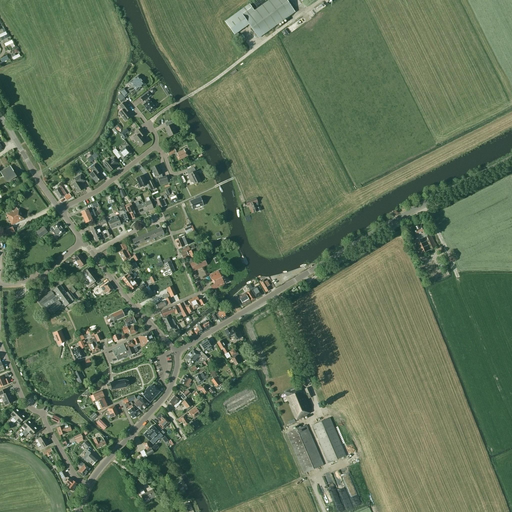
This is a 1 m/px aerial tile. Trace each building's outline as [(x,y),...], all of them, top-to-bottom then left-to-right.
[(295,12),(285,0),(270,0),(254,11),(249,5),(225,22),(234,35),(248,24),(258,38),(295,12)] [(12,51),(13,54),(11,55),(12,59),(19,58),(17,50),(12,51)] [(145,84),(138,75),(129,82),(131,86),(126,90),(124,88),(119,91),(124,98),(129,94),(128,94),(134,89),(136,92),(145,84)] [(146,103),(143,105),(145,108),(147,111),(147,110),(150,114),(156,109),(149,100),(148,98),(151,96),(148,92),(140,98),(143,102),(144,101),(146,103)] [(119,113),(125,121),(131,116),(127,111),(129,109),(124,102),(119,106),(122,110),(119,113)] [(169,137),(176,133),(173,125),(174,125),(172,120),(165,123),(167,127),(164,128),(169,137)] [(138,135),(133,138),(140,146),(146,142),(142,136),(144,134),(140,129),(136,132),(138,135)] [(123,160),(131,153),(126,147),(118,153),(115,149),(112,151),(118,158),(120,156),(123,160)] [(184,157),(188,156),(186,151),(185,152),(184,150),(176,153),(178,155),(176,156),(178,160),(182,159),(182,160),(185,159),(184,157)] [(103,165),(109,172),(115,168),(114,166),(118,163),(114,158),(109,161),(109,160),(103,165)] [(93,180),(96,183),(102,178),(98,173),(101,171),(95,164),(90,167),(93,171),(89,175),(93,180)] [(157,165),(151,168),(155,177),(158,175),(159,178),(158,178),(160,185),(168,183),(166,176),(162,177),(162,174),(161,174),(157,165)] [(13,171),(10,166),(10,167),(8,168),(8,167),(3,170),(4,171),(0,172),(0,171),(0,172),(3,178),(4,177),(7,182),(15,177),(12,172),(13,171)] [(194,185),(201,181),(195,171),(194,167),(186,171),(188,174),(187,175),(189,179),(191,179),(194,185)] [(85,181),(81,174),(74,179),(76,182),(72,184),(77,192),(83,189),(81,186),(82,186),(83,183),(82,182),(85,181)] [(147,184),(143,175),(136,178),(140,187),(147,184)] [(156,188),(152,180),(147,182),(151,191),(156,188)] [(60,186),(54,190),(60,199),(66,195),(60,186)] [(171,203),(178,200),(176,195),(174,196),(173,194),(168,196),(171,203)] [(203,205),(201,197),(190,201),(191,206),(193,209),(203,205)] [(143,203),(146,212),(153,209),(150,201),(148,198),(146,199),(147,202),(143,203)] [(159,208),(166,205),(164,199),(161,200),(160,198),(154,201),(156,207),(158,206),(159,208)] [(256,206),(258,205),(257,202),(256,198),(246,202),(247,206),(249,205),(252,213),(257,211),(254,205),(255,205),(256,206)] [(140,214),(146,212),(143,203),(139,205),(138,202),(135,203),(137,206),(136,206),(140,214)] [(137,218),(134,211),(132,205),(126,208),(128,214),(130,213),(132,220),(137,218)] [(11,225),(24,219),(19,208),(17,209),(16,207),(12,209),(13,211),(6,214),(11,225)] [(83,217),(94,212),(93,210),(91,211),(89,212),(88,209),(81,212),(83,217)] [(122,211),(118,211),(120,215),(121,215),(124,223),(130,221),(126,211),(123,212),(123,211),(122,211)] [(94,212),(83,217),(86,223),(92,220),(91,217),(93,216),(93,217),(96,216),(94,212)] [(118,218),(117,218),(117,216),(116,216),(114,216),(113,218),(114,219),(113,220),(112,217),(110,218),(111,221),(109,222),(112,228),(121,225),(118,218)] [(57,238),(64,232),(57,223),(50,228),(50,229),(51,231),(52,231),(57,238)] [(422,224),(412,229),(416,237),(418,236),(419,240),(415,242),(421,254),(425,252),(426,255),(429,253),(428,251),(437,247),(431,234),(428,236),(422,224)] [(43,226),(40,229),(35,232),(39,237),(47,231),(43,226)] [(93,235),(101,232),(98,226),(90,229),(93,235)] [(15,233),(12,227),(4,231),(6,237),(15,233)] [(151,231),(154,238),(164,234),(161,227),(151,231)] [(103,231),(101,232),(93,235),(96,242),(105,238),(104,234),(106,233),(108,236),(111,235),(109,229),(105,231),(105,230),(103,231)] [(151,231),(142,235),(144,242),(154,238),(151,231)] [(135,246),(144,242),(142,235),(132,239),(135,246)] [(179,248),(190,243),(187,235),(175,240),(179,248)] [(119,252),(122,256),(128,253),(124,244),(121,245),(123,250),(119,252)] [(190,251),(190,250),(183,253),(181,254),(183,259),(185,258),(185,257),(188,255),(189,254),(191,258),(196,256),(193,250),(190,251)] [(73,263),(75,265),(83,258),(80,254),(74,258),(76,261),(73,263)] [(203,257),(190,264),(193,271),(207,265),(203,257)] [(83,258),(75,265),(76,266),(79,264),(80,267),(86,263),(83,258)] [(446,266),(443,258),(438,260),(441,268),(446,266)] [(169,274),(175,272),(170,261),(164,264),(169,274)] [(127,284),(133,279),(130,276),(132,275),(132,274),(130,272),(132,271),(136,268),(132,264),(128,267),(130,269),(126,272),(127,274),(122,278),(127,284)] [(84,276),(86,279),(93,274),(89,268),(81,275),(82,277),(84,276)] [(223,269),(209,275),(214,284),(210,286),(212,290),(222,285),(223,286),(224,287),(226,286),(227,285),(226,283),(229,282),(223,269)] [(93,274),(86,279),(89,283),(87,284),(89,286),(98,280),(93,274)] [(138,285),(133,279),(127,284),(131,290),(138,285)] [(266,292),(270,289),(264,279),(260,282),(266,292)] [(109,293),(113,289),(108,282),(102,287),(106,293),(108,291),(109,293)] [(49,306),(53,312),(59,308),(60,310),(65,306),(65,307),(72,301),(75,299),(69,291),(66,293),(60,285),(53,290),(51,291),(37,301),(41,307),(43,305),(46,309),(49,306)] [(152,293),(150,290),(148,286),(141,290),(143,294),(144,293),(147,292),(149,294),(152,293)] [(172,286),(167,288),(171,297),(176,295),(172,286)] [(258,286),(257,287),(256,286),(251,289),(254,293),(256,298),(261,294),(259,290),(260,289),(258,286)] [(250,290),(246,293),(249,299),(250,301),(251,301),(255,298),(250,290)] [(159,309),(172,303),(168,293),(162,296),(164,299),(162,300),(162,301),(156,304),(159,309)] [(243,305),(250,301),(249,299),(245,293),(238,297),(243,305)] [(203,298),(200,300),(198,300),(196,297),(189,301),(193,309),(201,306),(201,305),(205,303),(203,298)] [(189,314),(194,311),(190,304),(187,306),(185,301),(182,302),(184,306),(185,306),(189,314)] [(184,318),(189,316),(182,302),(177,305),(181,312),(179,313),(181,316),(182,315),(184,318)] [(176,314),(179,313),(176,305),(160,312),(162,317),(175,312),(176,314)] [(110,323),(111,320),(112,320),(114,321),(125,317),(122,310),(112,315),(110,317),(105,320),(107,324),(110,323)] [(222,321),(228,317),(225,312),(223,310),(218,313),(219,316),(222,321)] [(174,322),(173,319),(170,320),(168,315),(162,318),(169,331),(174,328),(173,327),(176,325),(174,322)] [(127,326),(136,322),(133,316),(129,318),(129,317),(125,319),(125,320),(124,321),(127,326)] [(200,324),(203,328),(204,331),(211,327),(208,322),(207,323),(205,320),(200,324)] [(203,328),(200,324),(196,327),(197,329),(194,331),(197,335),(204,331),(203,328)] [(134,326),(128,328),(127,326),(122,329),(124,334),(129,332),(131,334),(137,332),(134,326)] [(236,340),(239,338),(237,334),(237,333),(233,326),(230,328),(230,327),(227,328),(225,329),(225,330),(224,330),(229,338),(233,335),(236,340)] [(61,330),(54,333),(58,344),(65,341),(61,330)] [(137,338),(140,345),(141,345),(142,347),(154,342),(150,332),(137,337),(137,338)] [(91,336),(92,339),(90,340),(91,343),(88,345),(90,349),(91,349),(93,353),(100,350),(96,342),(97,342),(102,340),(99,333),(94,335),(91,336)] [(133,348),(140,345),(137,338),(123,344),(126,349),(128,348),(131,355),(135,353),(133,348)] [(210,347),(212,346),(207,339),(199,344),(203,351),(207,349),(208,351),(212,348),(210,347)] [(228,352),(221,340),(217,342),(221,350),(222,349),(225,354),(224,354),(227,359),(231,357),(228,352)] [(118,361),(131,355),(128,348),(126,349),(123,344),(113,349),(116,356),(118,361)] [(76,360),(83,357),(78,346),(71,350),(76,360)] [(205,359),(207,357),(200,351),(197,347),(194,350),(193,349),(184,359),(187,361),(186,362),(187,364),(188,365),(190,366),(194,361),(197,363),(198,361),(199,362),(200,361),(201,362),(205,359)] [(239,363),(236,356),(238,355),(237,353),(236,353),(233,348),(230,349),(231,351),(229,352),(232,358),(231,358),(235,365),(239,363)] [(79,383),(84,381),(79,370),(74,372),(75,376),(73,377),(75,380),(77,379),(79,383)] [(198,383),(205,379),(202,372),(194,376),(198,383)] [(7,374),(0,376),(0,383),(1,386),(10,383),(8,378),(4,379),(4,377),(8,376),(7,374)] [(190,382),(191,380),(184,376),(180,383),(187,387),(189,387),(191,383),(190,382)] [(220,386),(222,384),(217,376),(211,380),(216,386),(219,384),(220,386)] [(109,384),(106,385),(107,390),(110,389),(110,390),(125,387),(129,385),(128,381),(124,380),(109,383),(109,384)] [(150,402),(160,392),(154,386),(154,387),(152,385),(149,388),(148,387),(145,390),(146,391),(143,395),(145,396),(144,397),(150,402)] [(308,398),(312,397),(308,387),(304,389),(305,390),(302,391),(299,385),(284,392),(296,420),(307,416),(306,414),(311,413),(304,395),(306,394),(308,398)] [(204,394),(208,391),(204,386),(201,387),(200,386),(198,388),(199,390),(201,389),(204,394)] [(5,405),(14,402),(11,395),(10,392),(8,393),(6,389),(0,391),(0,396),(1,396),(5,405)] [(101,409),(108,406),(102,391),(93,394),(96,401),(97,401),(101,409)] [(141,397),(140,397),(138,396),(136,398),(138,400),(134,404),(142,411),(148,404),(141,397)] [(177,405),(181,401),(175,396),(169,402),(176,408),(178,405),(177,405)] [(187,408),(191,405),(186,399),(183,401),(186,405),(185,405),(187,408)] [(112,417),(119,414),(115,405),(108,408),(112,417)] [(133,418),(137,415),(131,405),(127,408),(128,410),(133,418)] [(199,413),(195,407),(188,412),(190,416),(192,415),(194,417),(199,413)] [(10,421),(12,422),(21,412),(17,408),(16,408),(10,415),(13,418),(10,421)] [(21,412),(12,422),(13,424),(16,421),(19,423),(19,424),(26,417),(25,417),(21,413),(21,412)] [(165,416),(161,412),(156,417),(160,421),(161,420),(162,421),(158,425),(163,429),(169,422),(165,418),(164,417),(165,416)] [(194,429),(193,428),(189,422),(188,423),(184,415),(180,418),(178,420),(179,422),(182,421),(185,426),(188,424),(192,430),(194,429)] [(328,463),(346,456),(330,418),(312,425),(328,463)] [(108,426),(100,419),(96,423),(104,430),(108,426)] [(193,428),(197,425),(193,419),(189,422),(193,428)] [(22,432),(24,434),(33,425),(33,424),(28,420),(29,420),(22,427),(25,429),(22,432)] [(67,425),(66,425),(66,424),(61,426),(61,427),(57,429),(59,436),(65,433),(71,430),(69,425),(68,426),(67,425)] [(33,425),(24,434),(25,435),(28,432),(31,435),(31,436),(38,429),(37,429),(33,425)] [(304,473),(323,465),(306,425),(287,433),(304,473)] [(162,435),(165,433),(161,429),(158,431),(153,426),(149,429),(148,429),(147,431),(144,435),(153,444),(158,438),(159,439),(163,436),(162,435)] [(81,434),(74,437),(75,441),(76,441),(77,443),(83,440),(82,438),(83,438),(81,434)] [(36,443),(37,445),(46,440),(43,436),(37,439),(39,442),(36,443)] [(102,438),(100,436),(97,437),(97,438),(94,439),(95,443),(97,448),(106,444),(104,439),(103,440),(102,438)] [(143,458),(154,453),(151,448),(148,441),(143,443),(147,450),(147,451),(145,453),(144,450),(140,452),(141,454),(143,458)] [(85,454),(82,458),(87,463),(88,462),(88,463),(89,462),(92,465),(97,460),(91,453),(88,451),(85,454)] [(83,477),(90,469),(81,462),(79,464),(82,467),(78,472),(83,477)] [(68,487),(73,491),(77,484),(69,478),(66,482),(69,485),(68,487)] [(144,501),(155,496),(152,490),(145,493),(143,489),(140,482),(135,484),(138,491),(139,491),(141,495),(144,501)] [(332,499),(336,511),(340,511),(346,511),(346,510),(361,505),(358,496),(352,498),(352,497),(341,501),(340,497),(332,499)] [(187,511),(188,511),(193,510),(189,502),(184,505),(187,511)]
